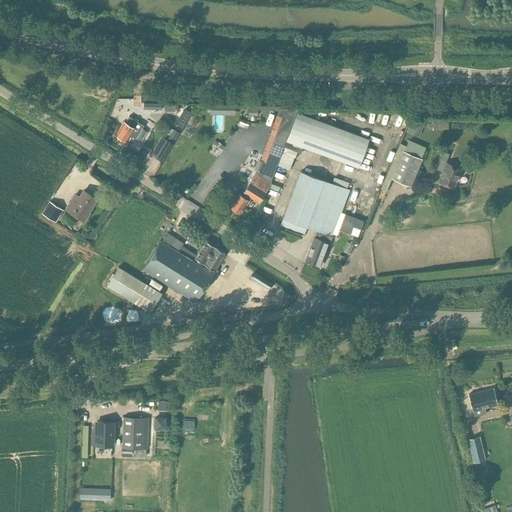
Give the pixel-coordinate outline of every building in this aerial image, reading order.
[(256,173),(271,183),(296,112),(297,109),(280,109),(278,116),(282,118),(267,164),(260,161),(256,173)] [(369,139),(297,112),(286,140),(287,141),(286,142),(283,152),(280,159),(292,163),(294,157),(295,158),(297,153),(301,154),(304,147),(358,167),(369,139)] [(122,138),(126,141),(129,142),(133,144),(144,126),(129,116),(125,122),(124,121),(116,134),(118,135),(118,137),(120,139),(122,138)] [(448,116),(428,116),(428,130),(448,130),(448,116)] [(174,129),(170,135),(176,139),(180,133),(174,129)] [(173,144),(167,140),(161,137),(153,150),(159,154),(156,158),(162,161),(173,144)] [(393,160),(381,189),(386,191),(391,178),(410,186),(422,158),(421,158),(426,147),(409,140),(406,146),(400,143),(393,160)] [(449,154),(443,151),(437,165),(444,169),(438,182),(453,188),(456,180),(458,180),(460,175),(459,173),(461,169),(446,162),(449,154)] [(307,227),(317,231),(332,236),(349,190),(347,189),(349,183),(334,177),(332,183),(301,171),(280,225),(304,234),(307,227)] [(271,183),(256,173),(242,195),(239,193),(230,207),(235,209),(235,210),(237,212),(239,212),(240,213),(245,206),(246,206),(252,197),(259,202),(271,183)] [(66,209),(85,221),(90,213),(89,212),(97,199),(84,190),(78,199),(76,199),(74,198),(66,209)] [(52,202),(44,214),(56,222),(64,210),(52,202)] [(160,239),(163,233),(156,229),(153,235),(160,239)] [(318,267),(325,248),(327,242),(329,243),(332,236),(317,231),(315,237),(314,237),(305,262),(318,267)] [(161,241),(171,247),(177,239),(167,232),(161,241)] [(195,302),(213,273),(176,251),(171,247),(161,241),(160,241),(142,269),(195,302)] [(176,251),(213,273),(215,274),(218,270),(216,269),(225,253),(206,241),(197,256),(180,246),(176,251)] [(118,266),(106,286),(150,312),(162,293),(118,266)] [(498,404),(494,388),(468,394),(472,411),(498,404)] [(166,401),(158,401),(158,409),(166,410),(166,401)] [(148,417),(123,416),(122,447),(123,447),(122,456),(128,456),(129,447),(147,448),(148,417)] [(165,418),(155,417),(155,428),(165,428),(165,418)] [(113,422),(97,421),(96,429),(93,429),(93,445),(112,446),(113,422)] [(485,460),(479,436),(468,439),(473,463),(485,460)] [(80,485),(79,497),(110,498),(110,486),(80,485)]
